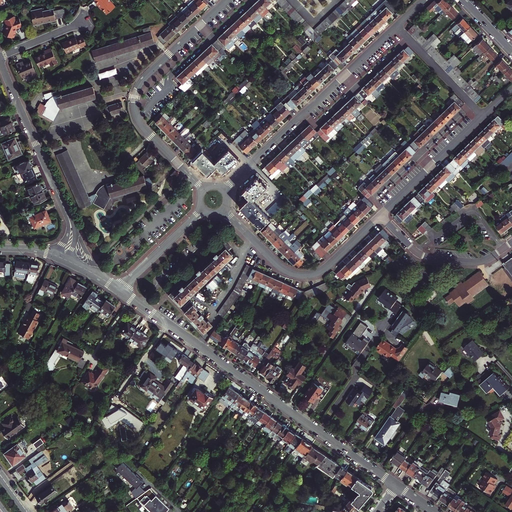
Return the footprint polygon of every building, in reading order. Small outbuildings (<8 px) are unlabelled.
[(110,0),(95,0),(98,3),(99,4),(98,5),(102,9),(105,12),(108,13),(116,7),(110,0)] [(193,0),(192,0),(187,5),(196,14),(202,9),(193,0)] [(209,1),(208,0),(193,0),(202,9),(207,4),(207,3),(209,1)] [(266,7),(258,0),(253,6),(263,16),(269,11),(266,7)] [(397,9),(391,3),(387,0),(385,0),(376,9),(385,19),(386,20),(397,9)] [(443,11),(449,5),(444,0),(439,0),(433,6),(431,4),(422,12),(427,17),(435,9),(440,15),(442,12),(443,11)] [(182,10),(191,19),(196,14),(187,5),(182,10)] [(451,19),(457,13),(449,5),(443,11),(451,19)] [(257,22),(263,16),(253,6),(247,11),(257,22)] [(40,22),(40,23),(45,22),(45,21),(47,21),(47,22),(56,20),(56,19),(63,17),(64,16),(65,15),(65,14),(65,12),(65,11),(64,10),(63,9),(62,9),(54,10),(53,9),(43,11),(42,8),(31,11),(33,18),(32,18),(33,24),(40,22)] [(382,25),(387,20),(386,20),(385,19),(376,9),(371,14),(382,25)] [(185,24),(191,19),(182,10),(176,15),(185,24)] [(257,22),(247,11),(241,17),(251,28),(257,22)] [(337,18),(338,17),(333,11),(332,13),(328,16),(333,22),(337,18)] [(377,30),(382,25),(371,14),(366,19),(370,22),(372,25),(377,30)] [(185,24),(176,15),(168,22),(169,24),(171,25),(177,32),(185,24)] [(16,33),(16,32),(15,32),(16,28),(17,28),(23,26),(20,19),(16,20),(14,16),(5,20),(7,24),(3,33),(13,37),(14,37),(16,33)] [(246,33),(251,28),(241,17),(240,17),(236,22),(246,32),(246,33)] [(458,36),(469,26),(462,18),(456,24),(451,29),(454,32),(458,36)] [(246,32),(236,22),(230,27),(240,38),(246,32)] [(377,30),(372,25),(370,22),(365,27),(372,34),(377,30)] [(413,26),(416,30),(419,32),(420,34),(423,31),(416,23),(413,26)] [(367,39),(372,34),(365,27),(362,24),(357,29),(360,32),(367,39)] [(165,44),(177,32),(171,25),(158,37),(165,44)] [(319,35),(314,29),(311,26),(305,31),(314,40),(316,37),(319,35)] [(407,31),(411,35),(416,30),(413,26),(407,31)] [(469,26),(458,36),(462,40),(466,43),(470,39),(471,39),(477,34),(469,26)] [(234,43),(240,38),(230,27),(224,32),(234,43)] [(115,41),(116,43),(92,51),(96,62),(122,53),(154,43),(151,32),(130,39),(129,37),(124,39),(125,40),(121,42),(120,39),(115,41)] [(235,44),(234,43),(224,32),(218,38),(219,38),(216,41),(222,48),(224,50),(227,48),(229,50),(235,44)] [(367,39),(360,32),(355,37),(362,44),(367,39)] [(430,44),(435,39),(433,36),(427,41),(429,43),(430,44)] [(69,41),(67,40),(62,43),(67,53),(72,51),(72,50),(79,47),(79,48),(83,46),(83,45),(86,44),(83,37),(77,39),(76,37),(71,39),(72,40),(69,41)] [(357,49),(362,44),(355,37),(350,41),(350,42),(357,49)] [(438,41),(435,39),(430,44),(431,45),(432,46),(433,47),(438,41)] [(489,46),(482,39),(473,47),(480,55),(483,52),(489,46)] [(222,48),(216,41),(213,44),(212,43),(205,50),(212,57),(219,51),(222,48)] [(344,49),(350,55),(357,49),(350,42),(344,49)] [(424,48),(426,51),(432,46),(431,45),(430,44),(429,43),(424,48)] [(396,56),(403,63),(414,52),(408,46),(404,50),(404,49),(401,51),(396,56)] [(432,46),(426,51),(429,54),(435,49),(433,47),(432,46)] [(489,46),(483,52),(491,60),(496,54),(489,46)] [(36,57),(39,66),(50,62),(52,66),(58,64),(51,48),(45,51),(45,52),(46,53),(41,55),(36,57)] [(343,61),(350,55),(344,49),(333,59),(339,65),(343,61)] [(212,57),(205,50),(200,55),(206,62),(212,57)] [(212,57),(214,60),(216,61),(223,55),(219,51),(212,57)] [(440,54),(434,59),(437,63),(443,58),(440,54)] [(201,67),(206,62),(200,55),(194,60),(201,67)] [(403,63),(396,56),(390,62),(396,69),(403,63)] [(450,65),(455,59),(452,56),(447,62),(448,63),(450,65)] [(339,65),(333,59),(322,70),(328,76),(335,69),(339,65)] [(459,75),(462,72),(455,65),(458,62),(455,59),(450,65),(451,66),(453,68),(456,71),(458,74),(459,75)] [(22,76),(30,73),(32,79),(38,76),(35,69),(36,68),(34,67),(31,60),(25,63),(23,61),(17,64),(22,76)] [(196,72),(201,67),(194,60),(190,64),(189,65),(196,72)] [(502,60),(496,65),(504,73),(509,67),(502,60)] [(201,67),(203,70),(209,65),(206,62),(201,67)] [(389,75),(396,69),(390,62),(383,68),(383,69),(389,75)] [(196,72),(189,65),(183,71),(190,78),(196,72)] [(280,72),(283,75),(289,69),(287,66),(281,71),(280,72)] [(389,75),(383,69),(376,75),(382,82),(389,75)] [(321,82),(328,76),(322,70),(315,76),(316,77),(321,82)] [(183,83),(190,78),(183,71),(176,77),(182,83),(179,86),(183,90),(184,92),(188,88),(187,87),(183,83)] [(321,82),(316,77),(315,76),(314,75),(311,71),(305,76),(316,87),(321,82)] [(190,78),(193,81),(195,80),(194,79),(198,75),(196,72),(190,78)] [(369,82),(376,88),(382,82),(376,75),(369,82)] [(316,87),(305,76),(301,80),(301,81),(311,92),(316,87)] [(193,81),(190,78),(183,83),(187,87),(193,81)] [(424,85),(418,78),(415,80),(419,84),(415,88),(418,91),(424,85)] [(464,79),(458,84),(461,87),(466,82),(464,79)] [(475,80),(474,81),(470,85),(471,87),(472,88),(477,84),(478,83),(475,80)] [(311,92),(301,81),(294,88),(296,89),(304,98),(311,92)] [(376,88),(369,82),(366,84),(362,88),(363,89),(359,93),(365,99),(376,88)] [(56,96),(60,109),(89,99),(96,97),(93,86),(64,95),(62,96),(61,90),(59,90),(55,92),(56,96)] [(294,96),(291,98),(287,102),(293,108),(297,104),(298,105),(304,98),(296,89),(291,93),(294,96)] [(359,111),(368,102),(365,99),(359,93),(355,96),(349,101),(359,111)] [(464,104),(453,93),(450,96),(454,101),(447,108),(454,114),(461,108),(461,107),(464,104)] [(43,114),(44,115),(54,120),(60,109),(56,96),(55,96),(53,97),(52,98),(51,98),(50,99),(49,100),(48,101),(48,102),(46,106),(47,106),(43,114)] [(286,101),(278,109),(285,116),(291,111),(290,110),(293,108),(287,102),(286,101)] [(359,111),(349,101),(344,105),(354,116),(359,111)] [(122,102),(106,107),(109,117),(125,112),(122,102)] [(43,116),(44,115),(43,114),(47,106),(46,106),(41,103),(38,108),(40,109),(37,113),(43,116)] [(349,120),(354,116),(344,105),(341,109),(339,110),(346,117),(349,120)] [(438,112),(447,121),(454,114),(447,108),(445,105),(438,112)] [(273,114),(280,121),(285,116),(278,109),(273,114)] [(341,122),(346,117),(339,110),(334,115),(341,122)] [(158,114),(154,118),(156,121),(155,122),(161,128),(172,118),(172,117),(171,116),(169,117),(165,113),(163,114),(161,111),(158,114)] [(274,127),(280,121),(273,114),(271,112),(265,117),(274,127)] [(431,118),(434,121),(440,127),(446,122),(447,121),(438,112),(431,118)] [(343,124),(341,122),(334,115),(327,121),(336,131),(343,124)] [(505,129),(509,126),(508,124),(499,116),(489,126),(495,133),(500,129),(501,130),(503,127),(505,129)] [(172,117),(172,118),(161,128),(166,134),(174,127),(169,123),(173,119),(172,117)] [(260,122),(269,132),(274,127),(265,117),(260,122)] [(10,118),(0,122),(0,124),(2,129),(0,129),(0,136),(16,129),(10,118)] [(203,125),(207,129),(212,124),(208,119),(203,125)] [(338,132),(336,131),(327,121),(323,125),(321,128),(317,132),(319,134),(327,142),(338,132)] [(427,128),(434,134),(440,127),(434,121),(427,128)] [(263,137),(269,132),(260,122),(254,127),(263,137)] [(319,134),(317,132),(310,124),(301,133),(307,139),(310,143),(319,134)] [(427,141),(434,134),(427,128),(424,124),(417,131),(421,134),(427,141)] [(174,127),(166,134),(172,140),(182,131),(185,128),(184,126),(178,132),(174,127)] [(488,139),(495,133),(489,126),(482,133),(488,139)] [(263,137),(254,127),(249,133),(258,142),(263,137)] [(240,134),(252,147),(258,142),(249,133),(246,129),(240,134)] [(183,132),(182,131),(172,140),(178,146),(185,139),(181,135),(183,132)] [(301,133),(295,138),(305,148),(310,143),(307,139),(301,133)] [(490,141),(488,139),(482,133),(475,139),(482,146),(484,149),(491,142),(490,141)] [(252,147),(240,134),(235,139),(247,152),(252,147)] [(420,147),(426,141),(427,141),(421,134),(410,145),(416,151),(419,147),(420,147)] [(183,152),(190,145),(193,142),(188,136),(185,139),(178,146),(183,152)] [(15,137),(2,143),(4,147),(5,147),(8,154),(7,154),(9,159),(22,153),(20,148),(19,149),(16,142),(17,142),(15,137)] [(305,148),(295,138),(289,144),(292,147),(301,156),(306,150),(305,148)] [(366,142),(363,145),(365,147),(366,148),(372,141),(370,138),(368,140),(366,142)] [(484,149),(482,146),(475,139),(469,146),(475,152),(478,155),(479,157),(486,150),(484,149)] [(412,155),(416,151),(410,145),(405,140),(401,144),(402,145),(395,151),(405,161),(412,155)] [(202,151),(193,142),(190,145),(183,152),(189,158),(190,156),(193,160),(202,151)] [(354,149),(356,151),(363,145),(360,142),(354,149)] [(289,144),(283,150),(294,160),(295,162),(301,156),(292,147),(289,144)] [(356,151),(359,154),(365,147),(363,145),(356,151)] [(475,152),(469,146),(462,152),(471,162),(478,155),(475,152)] [(202,151),(193,160),(208,175),(217,166),(223,172),(238,158),(229,149),(223,155),(221,157),(214,163),(211,159),(209,157),(202,151)] [(89,197),(84,187),(77,171),(68,150),(57,154),(63,168),(73,190),(81,208),(93,203),(98,195),(97,194),(95,194),(89,197)] [(149,150),(137,162),(144,169),(156,157),(149,150)] [(277,155),(283,162),(287,165),(288,166),(294,160),(283,150),(277,155)] [(398,168),(405,161),(395,151),(389,158),(398,168)] [(471,162),(462,152),(455,159),(451,163),(456,167),(460,172),(471,162)] [(511,153),(510,155),(508,158),(507,159),(505,160),(504,161),(503,163),(500,165),(500,166),(504,170),(507,168),(510,165),(511,162),(511,153)] [(282,169),(287,165),(283,162),(277,155),(271,161),(281,171),(282,172),(283,173),(285,172),(282,169)] [(389,158),(382,164),(392,175),(392,174),(398,168),(389,158)] [(18,173),(21,172),(32,167),(29,159),(15,165),(18,173)] [(281,171),(271,161),(262,169),(268,175),(272,179),(281,171)] [(449,183),(460,172),(456,167),(451,163),(449,165),(447,166),(440,173),(449,183)] [(385,181),(392,175),(382,164),(375,171),(378,175),(385,181)] [(37,178),(32,167),(21,172),(26,183),(37,178)] [(334,168),(329,173),(331,176),(337,170),(334,168)] [(323,179),(325,182),(326,181),(329,177),(330,176),(331,176),(329,173),(323,179)] [(449,183),(440,173),(433,180),(440,186),(442,188),(442,189),(449,183)] [(378,187),(385,181),(378,175),(376,177),(373,174),(369,178),(372,181),(378,187)] [(136,177),(113,184),(112,183),(106,184),(110,197),(129,192),(147,186),(144,175),(136,177)] [(263,189),(266,186),(257,177),(242,191),(249,198),(240,206),(260,227),(268,220),(269,219),(258,207),(251,200),(263,189)] [(433,193),(440,186),(433,180),(427,186),(433,193)] [(367,198),(372,194),(378,187),(372,181),(367,185),(363,181),(358,186),(359,187),(358,188),(362,193),(367,198)] [(28,187),(31,195),(42,190),(39,182),(28,187)] [(99,190),(97,194),(98,195),(93,203),(104,208),(110,197),(106,184),(104,185),(102,186),(101,188),(99,190)] [(310,190),(313,193),(314,192),(319,187),(317,185),(316,184),(310,190)] [(429,202),(436,196),(433,193),(427,186),(420,193),(416,197),(420,202),(422,204),(426,200),(429,202)] [(42,190),(31,195),(35,202),(46,197),(42,190)] [(310,190),(305,196),(307,198),(308,197),(313,193),(310,190)] [(267,211),(272,216),(285,203),(287,202),(290,198),(285,193),(267,211)] [(371,207),(374,205),(367,198),(362,193),(359,196),(362,199),(356,204),(366,214),(372,208),(371,207)] [(303,203),(307,206),(312,201),(308,197),(307,198),(303,203)] [(420,208),(423,205),(422,204),(420,202),(416,197),(412,200),(405,207),(411,214),(419,207),(420,208)] [(458,200),(455,203),(461,209),(462,208),(464,207),(458,200)] [(360,219),(366,214),(356,204),(354,202),(349,207),(354,212),(360,219)] [(452,206),(457,212),(459,210),(461,209),(455,203),(452,206)] [(360,219),(354,212),(349,207),(343,212),(346,215),(355,224),(360,219)] [(411,214),(405,207),(395,217),(402,223),(404,220),(408,224),(415,218),(411,214)] [(30,217),(35,227),(50,221),(46,210),(35,215),(33,211),(26,214),(28,218),(30,217)] [(500,219),(508,230),(511,227),(511,215),(510,212),(500,219)] [(350,230),(355,224),(346,215),(345,216),(347,219),(343,223),(350,230)] [(334,225),(344,235),(350,230),(343,223),(340,219),(334,225)] [(499,221),(495,224),(502,234),(508,230),(500,219),(499,220),(499,221)] [(260,227),(260,228),(263,231),(262,232),(267,237),(273,231),(276,228),(275,227),(272,230),(268,226),(271,223),(268,220),(260,227)] [(426,221),(422,225),(428,231),(433,228),(426,221)] [(339,240),(344,235),(334,225),(334,224),(329,229),(330,230),(332,233),(335,236),(339,240)] [(418,228),(424,235),(428,231),(422,225),(418,228)] [(276,228),(273,231),(267,237),(272,243),(282,234),(276,228)] [(383,248),(388,243),(386,240),(389,236),(382,229),(373,238),(374,239),(383,248)] [(278,248),(287,239),(290,236),(285,231),(282,234),(272,243),(278,248)] [(330,242),(333,245),(339,240),(335,236),(332,233),(328,237),(326,234),(324,236),(330,242)] [(316,251),(321,257),(333,245),(330,242),(324,236),(324,235),(322,237),(325,239),(314,249),(316,250),(316,251)] [(314,249),(325,239),(322,237),(312,247),(314,249)] [(377,253),(383,248),(374,239),(373,238),(368,243),(375,250),(377,253)] [(278,248),(283,253),(292,244),(287,239),(278,248)] [(198,268),(169,295),(178,305),(215,270),(233,254),(229,250),(231,248),(225,242),(198,268)] [(368,243),(362,248),(372,258),(373,257),(370,254),(375,250),(368,243)] [(283,253),(288,259),(298,250),(292,244),(283,253)] [(297,267),(297,268),(304,261),(300,258),(303,255),(299,251),(300,249),(299,248),(298,250),(288,259),(297,267)] [(362,248),(357,254),(366,263),(370,259),(372,258),(362,248)] [(319,259),(321,257),(316,251),(316,250),(313,253),(319,259)] [(357,254),(351,259),(361,269),(366,264),(366,263),(357,254)] [(351,259),(346,264),(355,274),(361,269),(351,259)] [(0,260),(0,270),(6,271),(6,275),(10,275),(11,264),(6,264),(6,261),(0,260)] [(15,270),(29,272),(30,263),(17,261),(15,270)] [(30,263),(29,272),(38,274),(39,265),(30,263)] [(234,290),(227,301),(218,312),(224,317),(228,311),(241,294),(241,293),(245,285),(251,272),(254,267),(247,264),(238,282),(234,290)] [(336,274),(342,279),(343,278),(344,279),(348,275),(351,278),(355,274),(346,264),(336,274)] [(258,285),(263,273),(256,270),(252,278),(257,280),(256,284),(258,285)] [(450,293),(450,294),(445,298),(451,305),(456,301),(461,307),(468,302),(469,304),(475,299),(474,297),(490,285),(479,271),(463,283),(461,281),(455,286),(456,288),(450,293)] [(270,276),(263,273),(258,285),(260,285),(261,282),(266,284),(269,279),(270,276)] [(272,291),(277,279),(270,276),(269,279),(266,284),(265,288),(272,291)] [(349,282),(347,285),(351,288),(346,296),(348,298),(348,299),(349,299),(351,300),(355,295),(357,297),(361,291),(362,292),(365,288),(371,285),(368,276),(355,282),(353,284),(349,282)] [(78,282),(70,277),(65,285),(67,285),(63,293),(69,297),(70,296),(78,282)] [(284,282),(277,279),(272,291),(273,292),(275,288),(280,290),(284,282)] [(58,285),(45,280),(39,293),(43,295),(45,290),(54,294),(58,285)] [(87,287),(78,282),(70,296),(75,300),(77,297),(80,298),(87,287)] [(291,285),(284,282),(280,290),(285,293),(284,296),(285,297),(291,285)] [(245,285),(241,293),(246,296),(250,287),(245,285)] [(287,298),(289,294),(298,298),(301,290),(291,285),(285,297),(287,298)] [(90,305),(98,311),(100,309),(105,301),(96,295),(98,293),(93,290),(82,305),(87,308),(90,305)] [(301,290),(298,298),(305,302),(308,298),(305,291),(301,290)] [(390,310),(397,314),(402,306),(400,305),(401,304),(397,301),(398,299),(395,296),(387,290),(387,291),(386,290),(379,299),(391,308),(390,310)] [(105,301),(100,309),(109,315),(115,306),(106,299),(105,301)] [(182,309),(204,332),(212,324),(208,320),(207,322),(202,317),(204,315),(199,310),(197,311),(192,307),(194,305),(190,301),(182,308),(182,309)] [(331,323),(328,327),(330,329),(327,334),(333,338),(342,325),(340,324),(342,320),(341,319),(347,311),(339,305),(333,314),(329,311),(326,315),(332,319),(330,322),(331,323)] [(38,318),(40,313),(34,310),(32,312),(31,315),(29,314),(27,321),(25,321),(19,332),(23,333),(23,334),(24,335),(25,336),(26,336),(27,335),(30,337),(32,333),(35,328),(39,321),(40,319),(38,318)] [(396,329),(394,328),(391,333),(396,337),(400,332),(399,331),(401,330),(414,321),(408,313),(404,310),(394,324),(396,328),(396,329)] [(122,332),(120,335),(128,341),(129,338),(131,335),(136,328),(128,322),(121,331),(122,332)] [(358,349),(362,352),(370,341),(365,337),(363,341),(360,339),(368,326),(362,322),(347,343),(351,346),(350,347),(356,351),(358,349)] [(141,347),(149,337),(146,335),(142,332),(136,328),(131,335),(129,338),(141,347)] [(215,330),(210,336),(221,344),(221,346),(224,347),(225,347),(226,347),(227,346),(235,335),(237,332),(234,330),(229,336),(227,336),(219,330),(218,332),(215,330)] [(239,338),(235,335),(227,346),(229,348),(231,350),(235,343),(239,338)] [(58,350),(79,360),(84,351),(68,343),(69,341),(64,338),(58,350)] [(235,343),(231,350),(233,351),(237,353),(244,342),(239,338),(235,343)] [(250,348),(243,357),(245,359),(245,361),(248,363),(257,350),(259,347),(265,339),(263,338),(257,345),(255,349),(251,346),(250,348)] [(391,357),(399,363),(408,349),(402,345),(400,349),(396,350),(382,340),(375,351),(380,354),(381,353),(389,359),(391,357)] [(475,361),(484,354),(473,341),(464,348),(475,361)] [(246,342),(244,342),(237,353),(243,357),(250,348),(249,347),(250,346),(248,345),(248,343),(246,342)] [(257,350),(248,363),(251,365),(252,364),(254,366),(262,354),(258,352),(261,348),(259,347),(257,350)] [(178,360),(185,364),(176,377),(181,380),(186,372),(194,361),(190,359),(190,358),(183,353),(178,360)] [(197,364),(194,361),(186,372),(181,380),(180,381),(182,383),(188,375),(195,380),(197,376),(203,369),(203,367),(202,366),(200,365),(198,363),(197,364)] [(265,375),(273,364),(268,361),(266,365),(264,364),(260,371),(265,375)] [(289,374),(284,381),(293,387),(298,380),(300,382),(304,376),(300,373),(304,366),(299,362),(294,369),(292,367),(288,373),(289,374)] [(436,381),(443,371),(434,365),(430,362),(423,372),(422,371),(420,375),(423,377),(426,374),(436,381)] [(86,384),(93,389),(108,368),(102,364),(94,376),(89,372),(82,382),(85,385),(86,384)] [(277,375),(278,376),(280,372),(279,372),(282,368),(277,365),(276,366),(273,364),(265,375),(273,380),(277,375)] [(456,373),(451,366),(446,373),(452,378),(456,373)] [(203,369),(197,376),(204,380),(210,372),(203,367),(203,369)] [(164,387),(154,380),(156,377),(150,373),(150,374),(145,370),(139,378),(144,382),(141,386),(152,393),(153,392),(161,398),(173,382),(168,378),(164,383),(166,384),(164,387)] [(499,377),(495,373),(483,384),(489,391),(494,387),(501,395),(509,387),(500,377),(499,377)] [(317,396),(322,400),(329,389),(326,387),(325,390),(323,388),(322,386),(320,384),(318,385),(313,381),(304,395),(309,398),(310,398),(313,400),(317,396)] [(364,402),(372,391),(364,385),(360,391),(359,391),(358,391),(357,391),(357,392),(355,391),(356,390),(353,388),(344,401),(352,406),(354,402),(358,405),(361,401),(364,402)] [(231,403),(239,393),(229,386),(225,390),(221,396),(231,403)] [(205,393),(197,387),(190,397),(200,405),(200,407),(202,408),(204,407),(205,408),(213,396),(206,391),(205,393)] [(443,392),(441,399),(458,403),(461,393),(452,391),(451,394),(443,392)] [(231,404),(237,409),(245,397),(239,393),(231,403),(231,404)] [(385,444),(400,423),(398,422),(399,420),(398,420),(401,415),(405,410),(399,406),(405,397),(401,394),(393,405),(397,408),(386,423),(376,438),(385,444)] [(245,397),(237,409),(243,413),(251,402),(245,397)] [(257,406),(251,402),(243,413),(243,414),(249,418),(251,415),(257,406)] [(257,421),(264,411),(257,406),(251,415),(249,418),(255,422),(256,420),(257,421)] [(264,425),(268,420),(271,416),(264,411),(257,421),(257,422),(262,426),(263,424),(264,425)] [(502,430),(503,426),(502,425),(504,424),(502,420),(506,418),(502,411),(489,418),(490,421),(493,426),(491,432),(493,432),(492,437),(500,439),(502,434),(501,434),(502,430)] [(368,414),(364,412),(357,423),(356,424),(360,426),(360,425),(368,431),(375,421),(367,415),(368,414)] [(6,426),(2,429),(8,438),(9,436),(10,437),(12,436),(12,435),(25,426),(19,418),(15,420),(12,416),(3,423),(6,426)] [(268,420),(264,425),(261,429),(268,433),(277,420),(271,416),(268,420)] [(72,417),(67,420),(71,426),(76,422),(72,417)] [(283,424),(277,420),(268,433),(274,437),(274,436),(277,432),(283,424)] [(283,424),(277,432),(274,436),(280,440),(288,428),(283,424)] [(295,433),(288,428),(280,440),(276,445),(281,449),(285,442),(287,443),(295,433)] [(295,447),(302,438),(295,433),(287,443),(287,444),(290,446),(288,449),(292,452),(295,447)] [(42,438),(34,443),(40,452),(42,450),(46,448),(43,444),(45,442),(42,438)] [(303,457),(304,454),(311,444),(302,438),(295,447),(299,450),(297,453),(303,457)] [(18,443),(5,453),(14,465),(27,455),(18,443)] [(326,454),(311,444),(304,454),(303,457),(300,461),(306,466),(310,460),(312,461),(312,459),(318,463),(326,454)] [(45,455),(42,450),(40,452),(30,459),(33,464),(27,468),(24,464),(17,469),(21,475),(27,470),(28,472),(26,473),(33,482),(34,481),(40,489),(50,482),(38,466),(44,462),(41,458),(45,455)] [(392,460),(401,466),(407,457),(398,451),(392,460)] [(318,463),(316,465),(332,476),(340,465),(326,454),(318,463)] [(410,468),(415,461),(408,456),(407,457),(401,466),(408,471),(410,468)] [(408,471),(415,476),(421,467),(422,467),(417,463),(419,461),(416,459),(415,461),(410,468),(408,471)] [(138,473),(137,474),(123,462),(117,469),(141,490),(132,492),(137,498),(138,498),(148,490),(143,484),(146,480),(138,473)] [(340,479),(345,472),(347,469),(340,465),(332,476),(335,478),(336,477),(340,479)] [(423,480),(429,472),(421,467),(415,476),(422,481),(423,480)] [(431,469),(429,472),(423,480),(422,481),(429,486),(437,475),(440,477),(446,469),(443,467),(438,474),(431,469)] [(345,472),(340,479),(346,484),(346,483),(351,486),(351,485),(357,477),(347,469),(345,472)] [(440,477),(437,482),(434,486),(430,491),(434,493),(441,498),(447,489),(449,487),(450,485),(451,484),(445,479),(447,476),(449,475),(451,472),(446,469),(440,477)] [(484,477),(486,478),(480,486),(492,494),(495,489),(494,488),(496,485),(494,484),(498,479),(490,473),(490,472),(488,472),(484,477)] [(357,477),(351,485),(355,488),(358,490),(358,491),(357,492),(354,495),(350,499),(358,506),(368,494),(372,489),(372,488),(372,487),(357,477)] [(450,493),(455,497),(456,497),(456,496),(455,495),(458,491),(450,485),(449,487),(447,489),(451,492),(450,493)] [(57,492),(53,486),(44,493),(43,492),(40,495),(37,497),(42,503),(45,501),(45,502),(48,499),(57,492)] [(163,507),(151,491),(150,489),(148,490),(138,498),(139,500),(138,500),(146,511),(164,511),(166,511),(163,507)] [(447,489),(441,498),(450,505),(453,500),(455,497),(450,493),(451,492),(447,489)] [(511,489),(506,498),(503,502),(511,508),(511,489)] [(353,511),(358,506),(350,499),(348,497),(343,503),(351,510),(353,511)] [(453,507),(457,510),(463,501),(464,499),(461,497),(459,499),(456,497),(455,497),(453,500),(450,505),(449,506),(453,508),(453,507)] [(464,511),(469,506),(466,504),(467,502),(464,499),(463,501),(457,510),(460,511),(459,511),(464,511)] [(66,511),(74,507),(69,500),(51,511),(66,511)] [(484,508),(486,510),(492,502),(489,500),(484,508)] [(348,511),(349,511),(351,510),(343,503),(339,508),(318,504),(317,505),(315,505),(314,508),(310,511),(348,511)]
